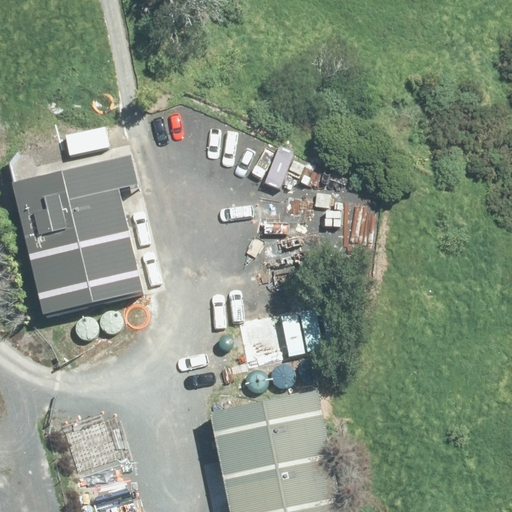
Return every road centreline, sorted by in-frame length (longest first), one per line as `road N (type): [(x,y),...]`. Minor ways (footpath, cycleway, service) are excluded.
road 1 (unknown): [(147,0),(146,56),(214,511)]
road 2 (motorway): [(8,0),(44,511)]
